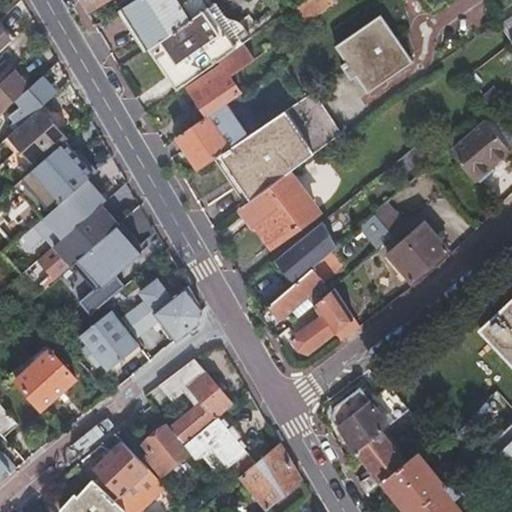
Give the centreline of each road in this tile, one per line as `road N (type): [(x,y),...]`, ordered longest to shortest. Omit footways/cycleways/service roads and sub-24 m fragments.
road 1 (residential): [(207,269),(49,0)]
road 2 (residential): [(231,310),(0,506)]
road 3 (residential): [(511,223),(446,287),(309,392)]
